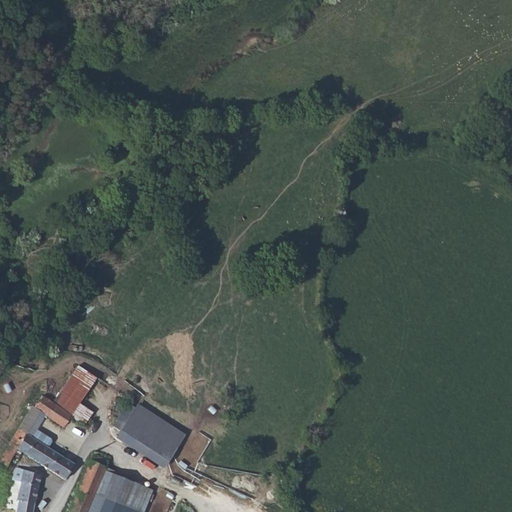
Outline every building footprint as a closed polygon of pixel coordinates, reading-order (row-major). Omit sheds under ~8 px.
[(74,365),(48,401),(56,407),(69,416),(82,425),(91,412),(77,403),(95,377),(76,363),(74,365)] [(61,427),(69,416),(56,407),(46,399),(41,396),(33,407),(41,413),(61,427)] [(120,428),(115,435),(164,465),(183,435),(128,400),(113,424),(120,428)] [(24,432),(25,433),(41,413),(33,407),(17,428),(24,432)] [(15,448),(24,432),(17,428),(7,444),(15,448)] [(23,453),(32,438),(25,433),(24,432),(15,448),(23,453)] [(63,478),(72,463),(32,438),(23,453),(63,478)] [(0,458),(6,462),(15,448),(7,444),(0,454),(0,458)] [(88,460),(66,511),(84,511),(93,491),(98,478),(102,479),(108,468),(105,466),(108,460),(92,454),(88,460)] [(13,511),(30,511),(39,475),(14,466),(12,472),(18,475),(14,498),(16,499),(13,511)] [(84,511),(138,511),(148,487),(131,480),(107,470),(102,479),(98,478),(93,491),(84,511)]
